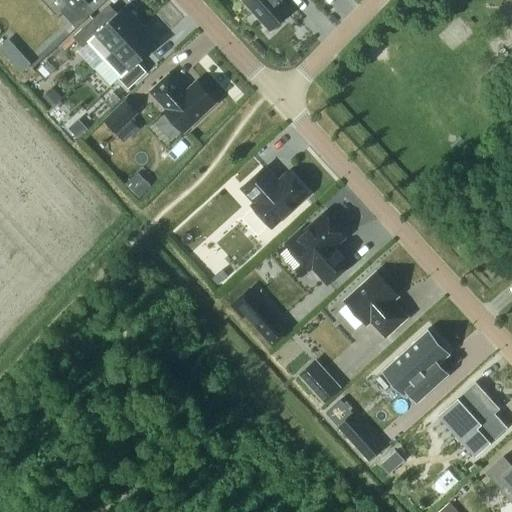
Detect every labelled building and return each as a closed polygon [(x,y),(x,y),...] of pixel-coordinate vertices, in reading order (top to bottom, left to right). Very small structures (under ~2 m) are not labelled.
[(67,0),(70,2),(61,10),(77,28),(94,11),(86,3),(89,0),(67,0)] [(282,0),(243,0),(271,30),(292,11),(282,0)] [(88,41),(105,59),(143,24),(126,5),(106,24),(97,14),(74,36),(83,46),(88,41)] [(160,42),(143,24),(105,59),(121,76),(119,78),(129,88),(147,72),(138,62),(160,42)] [(66,49),(73,43),(71,41),(64,47),(66,49)] [(24,53),(14,63),(22,72),(32,62),(24,53)] [(197,80),(186,90),(170,72),(151,90),(167,108),(165,109),(185,131),(217,102),(197,80)] [(53,107),(63,98),(54,87),(44,96),(53,107)] [(114,112),(105,121),(117,134),(140,113),(127,100),(114,112)] [(79,119),(69,128),(78,138),(88,128),(79,119)] [(307,194),(289,173),(277,184),(273,180),(275,179),(265,168),(244,187),(257,202),(254,205),(272,226),(307,194)] [(152,186),(138,171),(126,183),(140,198),(152,186)] [(176,218),(182,235),(208,226),(201,208),(176,218)] [(345,236),(325,214),(305,232),(302,230),(286,243),(309,268),(313,264),(329,282),(351,262),(335,245),(345,236)] [(396,293),(378,272),(346,300),(365,321),(370,316),(385,333),(404,316),(389,299),(396,293)] [(273,344),(288,330),(261,301),(247,314),(273,344)] [(429,330),(384,371),(406,395),(410,392),(420,403),(444,381),(434,370),(451,355),(429,330)] [(316,358),(298,374),(307,384),(325,368),(316,358)] [(476,381),(439,415),(476,456),(477,456),(505,430),(508,427),(496,413),(500,408),(476,381)] [(364,424),(349,437),(371,460),(385,447),(364,424)] [(511,486),(511,464),(504,456),(486,472),(501,489),(509,482),(511,486)] [(459,511),(450,501),(438,511),(459,511)]
